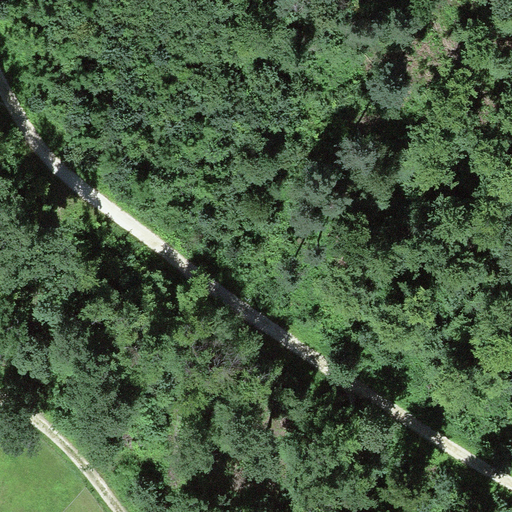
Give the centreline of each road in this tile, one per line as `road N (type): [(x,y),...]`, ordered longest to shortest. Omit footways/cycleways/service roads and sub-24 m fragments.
road 1 (track): [(0,75),(37,141),(87,193),(511,490)]
road 2 (track): [(0,396),(27,410),(83,464),(118,511)]
